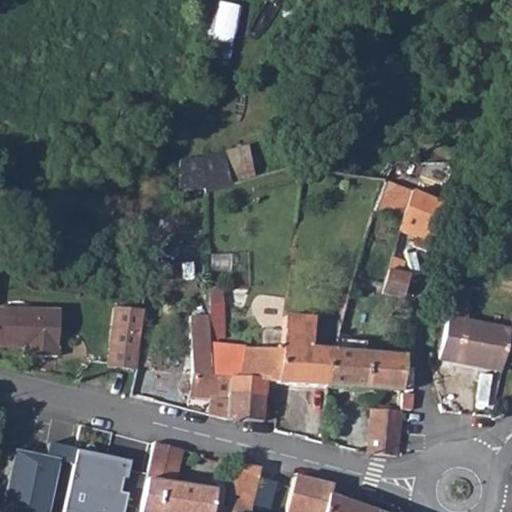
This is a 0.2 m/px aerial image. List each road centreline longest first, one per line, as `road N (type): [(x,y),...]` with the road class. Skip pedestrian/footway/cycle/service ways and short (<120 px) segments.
road 1 (residential): [(0,379),(422,484)]
road 2 (residential): [(401,301),(414,306),(428,415),(446,455)]
